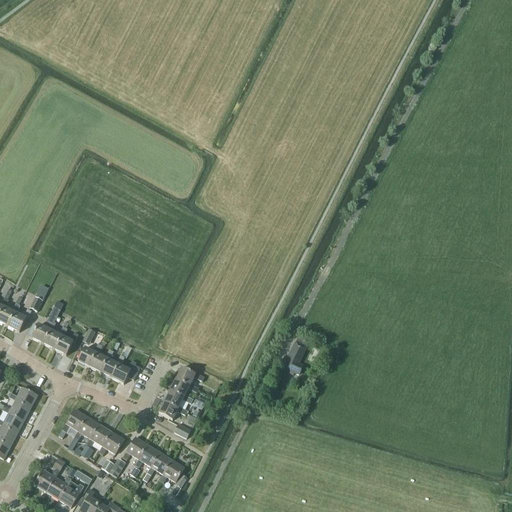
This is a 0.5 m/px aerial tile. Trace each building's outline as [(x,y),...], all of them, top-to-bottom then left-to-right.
[(7,301),(12,292),(7,289),(2,299),(5,300),(7,301)] [(0,315),(3,309),(5,309),(9,302),(7,301),(5,300),(1,307),(0,306),(0,315)] [(32,311),(37,314),(42,303),(37,300),(32,311)] [(60,312),(63,305),(58,302),(54,309),(60,312)] [(0,315),(0,324),(8,328),(15,314),(16,315),(20,308),(19,307),(16,306),(12,313),(5,309),(3,309),(0,315)] [(32,340),(43,346),(50,332),(52,333),(56,325),(54,325),(60,312),(54,309),(44,329),(39,326),(32,340)] [(15,314),(8,328),(19,334),(26,320),(27,321),(31,313),(27,311),(23,319),(16,315),(15,314)] [(43,346),(54,352),(61,338),(63,339),(67,331),(63,329),(59,336),(52,333),(50,332),(43,346)] [(81,344),(88,348),(95,334),(89,330),(81,344)] [(61,338),(54,352),(66,357),(73,344),(74,345),(78,337),(74,335),(70,342),(63,339),(61,338)] [(299,376),(302,368),(298,366),(306,350),(295,345),(283,371),(293,376),(294,374),(299,376)] [(78,363),(89,369),(96,355),(98,356),(102,348),(98,346),(94,354),(85,349),(78,363)] [(89,369),(100,375),(107,361),(109,362),(113,354),(109,351),(105,359),(98,356),(96,355),(89,369)] [(100,375),(112,380),(119,366),(121,367),(125,359),(120,357),(116,365),(109,362),(107,361),(100,375)] [(119,366),(112,380),(123,386),(127,379),(134,382),(140,370),(135,367),(136,365),(132,363),(127,371),(121,367),(119,366)] [(181,370),(176,381),(189,388),(190,386),(194,379),(202,384),(204,379),(196,375),(195,376),(181,370)] [(176,381),(170,392),(184,399),(185,397),(188,391),(196,395),(199,390),(190,386),(189,388),(176,381)] [(9,399),(15,403),(15,402),(30,410),(37,397),(22,390),(17,399),(11,395),(9,399)] [(170,392),(164,404),(178,411),(179,409),(183,402),(191,406),(193,402),(185,397),(184,399),(170,392)] [(197,398),(194,405),(203,409),(206,403),(197,398)] [(2,412),(8,415),(9,415),(24,423),(30,410),(15,402),(15,403),(11,411),(4,408),(2,411),(2,412)] [(178,411),(164,404),(159,415),(172,422),(177,413),(185,417),(187,413),(179,409),(178,411)] [(70,428),(78,434),(87,419),(75,411),(62,432),(66,435),(70,428)] [(198,420),(200,414),(195,411),(192,417),(198,420)] [(0,427),(2,428),(17,436),(24,423),(9,415),(8,415),(4,424),(0,421),(0,427)] [(82,436),(90,441),(99,427),(87,419),(78,434),(74,440),(78,442),(82,436)] [(94,444),(102,449),(103,449),(112,434),(99,427),(90,441),(86,447),(90,450),(94,444)] [(174,434),(186,441),(190,433),(177,427),(174,434)] [(0,443),(10,449),(17,436),(2,428),(0,431),(0,443)] [(103,449),(102,449),(99,455),(103,457),(106,451),(115,456),(124,442),(112,434),(103,449)] [(130,456),(138,462),(139,462),(148,447),(135,439),(122,460),(126,462),(130,456)] [(74,440),(68,450),(72,452),(78,442),(74,440)] [(0,443),(0,459),(3,462),(10,449),(0,443)] [(81,456),(88,461),(94,452),(86,447),(81,456)] [(142,464),(151,469),(160,455),(148,447),(139,462),(138,462),(135,468),(139,470),(142,464)] [(155,472),(163,477),(172,462),(160,455),(151,469),(147,475),(151,478),(155,472)] [(116,480),(126,465),(118,460),(114,466),(109,475),(108,475),(116,480)] [(101,470),(109,475),(114,466),(106,461),(101,470)] [(54,470),(60,473),(65,465),(60,462),(54,470)] [(163,477),(159,483),(163,485),(167,479),(175,484),(184,470),(172,462),(163,477)] [(72,481),(76,474),(70,469),(66,476),(68,477),(67,478),(68,479),(72,481)] [(138,472),(134,470),(130,476),(134,479),(138,472)] [(34,486),(46,494),(55,480),(59,474),(55,471),(52,477),(43,472),(34,486)] [(74,477),(79,481),(82,475),(77,472),(74,477)] [(147,484),(151,478),(147,475),(143,482),(147,484)] [(176,487),(181,490),(187,480),(182,477),(176,487)] [(46,494),(58,502),(68,487),(72,481),(68,479),(64,485),(55,480),(46,494)] [(68,487),(58,502),(71,510),(84,489),(80,487),(76,493),(68,487)] [(79,511),(94,511),(99,504),(91,499),(94,494),(89,491),(84,500),(86,501),(79,511)]
